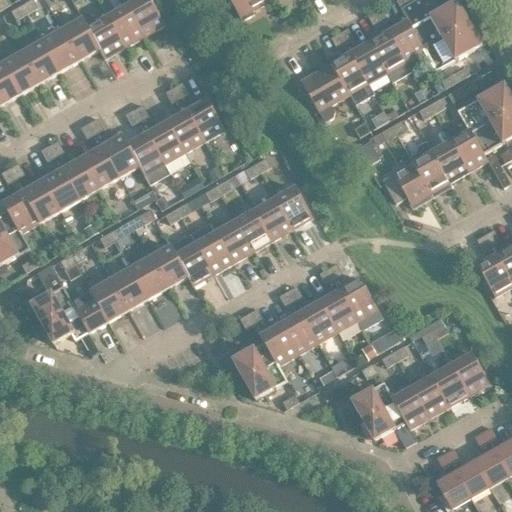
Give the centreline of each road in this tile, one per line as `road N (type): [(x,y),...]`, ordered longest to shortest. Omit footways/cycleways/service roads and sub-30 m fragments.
road 1 (residential): [(94,384),(327,451),(380,476)]
road 2 (residential): [(94,384),(322,251)]
road 3 (residential): [(0,160),(164,72)]
road 4 (residential): [(499,408),(380,476)]
